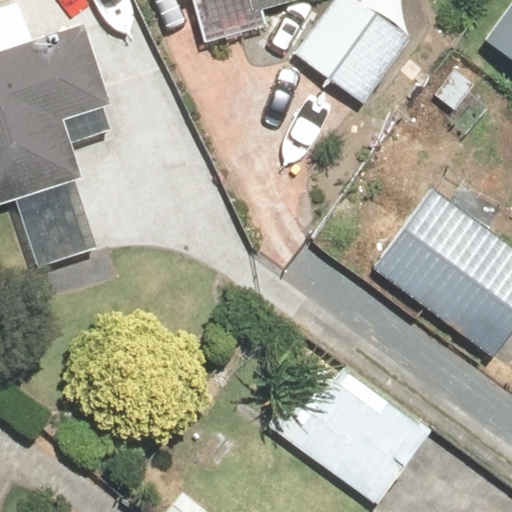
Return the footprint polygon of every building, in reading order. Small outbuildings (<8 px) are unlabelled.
[(191,0),(203,34),(308,0),(191,0)] [(405,36),(347,0),(334,0),(295,63),(362,105),(405,36)] [(511,0),(484,40),(511,60),(511,0)] [(0,209),(80,185),(69,150),(111,137),(102,107),(110,104),(87,29),(49,41),(54,57),(36,62),(30,45),(0,54),(0,209)] [(511,248),(430,186),(369,266),(487,356),(511,323),(511,248)] [(310,360),(264,424),(374,504),(430,427),(344,365),(335,378),(310,360)] [(220,511),(190,490),(174,511),(220,511)]
